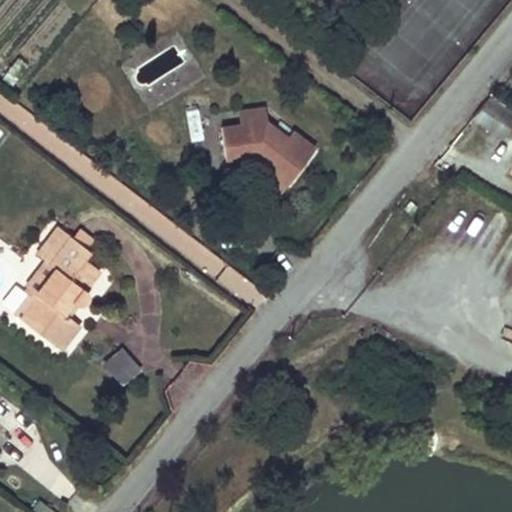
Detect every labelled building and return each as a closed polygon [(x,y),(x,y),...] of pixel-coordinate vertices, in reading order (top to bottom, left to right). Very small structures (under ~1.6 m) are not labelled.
[(511,121),(511,117),(491,103),(475,122),(499,140),(511,121)] [(231,111),(232,125),(262,122),(261,107),(231,111)] [(185,110),(192,140),(203,138),(197,108),(185,110)] [(262,122),(232,125),(214,127),(218,164),(247,160),(258,170),(259,178),(281,195),(313,152),(291,134),(287,140),(262,122)] [(73,304),(75,305),(79,306),(83,306),(86,303),(88,299),(87,296),(84,292),(99,273),(84,262),(90,254),(57,229),(39,254),(45,259),(23,286),(29,290),(11,314),(14,317),(22,323),(61,352),(80,328),(64,316),(73,304)] [(99,363),(119,387),(141,369),(122,345),(99,363)]
